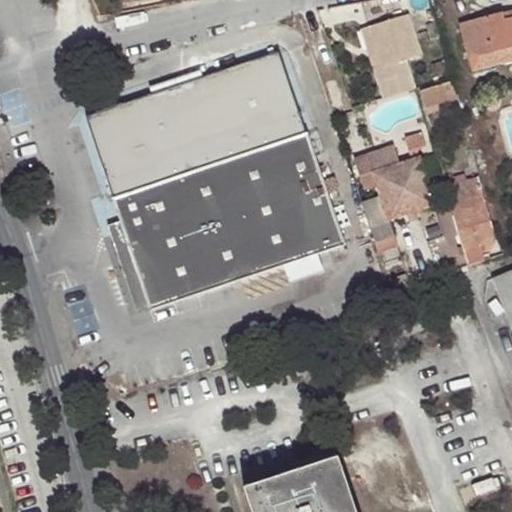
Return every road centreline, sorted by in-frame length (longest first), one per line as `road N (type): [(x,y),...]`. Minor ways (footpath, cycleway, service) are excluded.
road 1 (unclassified): [(0,215),(94,511)]
road 2 (unclassified): [(90,48),(290,0)]
road 3 (unknown): [(76,447),(245,388)]
road 4 (unclassified): [(511,453),(449,288)]
